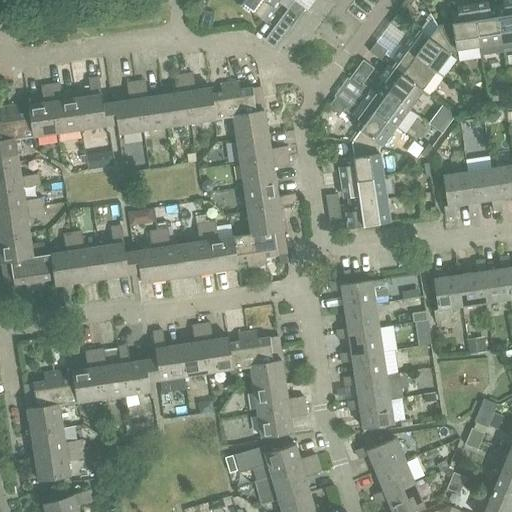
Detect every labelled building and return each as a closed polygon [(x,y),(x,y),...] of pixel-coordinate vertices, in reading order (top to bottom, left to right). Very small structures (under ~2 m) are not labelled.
[(277,0),(276,0),(237,0),(267,22),(277,9),(273,6),(277,0)] [(294,0),(288,9),(297,16),(305,6),(296,0),(294,0)] [(511,50),(511,2),(496,5),(503,52),(511,50)] [(473,8),(479,46),(480,56),(503,52),(496,5),(473,8)] [(479,46),(473,8),(450,12),(452,23),(438,25),(438,26),(447,42),(452,50),(479,46)] [(297,16),(288,9),(281,18),(290,25),(297,16)] [(428,20),(420,31),(406,50),(436,71),(452,50),(447,42),(438,26),(430,13),(426,18),(428,20)] [(399,15),(392,24),(401,31),(408,22),(399,15)] [(378,43),(371,52),(381,59),(388,50),(378,43)] [(436,71),(406,50),(392,68),(422,90),(436,71)] [(365,61),(358,70),(367,78),(374,68),(365,61)] [(392,68),(379,86),(409,108),(422,90),(392,68)] [(360,87),(367,78),(358,70),(351,80),(360,87)] [(184,74),(191,122),(215,118),(211,93),(212,93),(211,87),(196,89),(193,73),(184,74)] [(167,126),(191,122),(184,74),(175,76),(177,92),(162,94),(167,126)] [(77,97),(81,129),(112,124),(109,103),(103,104),(99,77),(88,79),(91,95),(77,97)] [(146,80),(136,82),(144,129),(167,126),(162,94),(148,96),(146,80)] [(230,83),(235,115),(265,111),(261,86),(241,89),(239,81),(230,83)] [(113,124),(117,123),(118,133),(144,129),(136,82),(127,83),(130,99),(109,102),(109,103),(112,124),(113,124)] [(215,118),(233,116),(235,115),(230,83),(221,84),(222,92),(212,93),(211,93),(215,118)] [(60,84),(50,85),(58,132),(81,129),(77,97),(62,100),(60,84)] [(34,136),(58,132),(50,85),(41,86),(44,103),(28,105),(29,111),(30,111),(34,136)] [(379,86),(366,104),(396,126),(409,108),(379,86)] [(337,98),(330,107),(340,115),(347,105),(337,98)] [(379,149),(396,126),(366,104),(351,123),(361,130),(352,142),(379,149)] [(18,105),(9,106),(14,139),(15,139),(34,136),(30,111),(29,111),(20,113),(18,105)] [(0,141),(14,139),(9,106),(0,108),(1,116),(0,115),(0,141)] [(268,134),(265,111),(235,115),(233,116),(237,139),(268,134)] [(270,148),(268,134),(237,139),(241,162),(288,155),(286,146),(270,148)] [(15,139),(14,139),(0,141),(0,164),(18,162),(15,139)] [(343,159),(346,181),(383,176),(379,149),(352,142),(354,157),(343,159)] [(241,162),(244,186),(275,181),(273,167),(289,165),(288,155),(241,162)] [(333,160),(321,162),(323,174),(335,172),(333,160)] [(0,164),(0,188),(22,186),(22,187),(39,184),(37,174),(21,176),(18,162),(0,164)] [(511,165),(490,169),(495,199),(491,200),(493,210),(502,209),(500,198),(511,196),(511,165)] [(490,169),(467,173),(471,203),(467,203),(469,214),(478,212),(476,202),(491,200),(495,199),(490,169)] [(471,203),(467,173),(444,177),(447,205),(444,206),(446,217),(454,216),(453,206),(467,203),(471,203)] [(387,198),(383,176),(346,181),(349,204),(387,198)] [(275,181),(244,186),(248,210),(279,206),(295,203),(293,194),(277,196),(275,181)] [(0,188),(0,213),(42,207),(41,198),(24,200),(22,187),(22,186),(0,188)] [(328,207),(340,206),(338,194),(326,195),(328,207)] [(390,222),(387,198),(349,204),(353,228),(390,222)] [(248,210),(251,233),(251,234),(252,233),(282,229),(279,206),(248,210)] [(340,206),(328,207),(330,219),(342,218),(340,206)] [(43,216),(42,207),(0,213),(0,237),(29,233),(27,219),(43,216)] [(215,221),(206,223),(213,271),(238,267),(237,261),(236,261),(232,236),(218,238),(215,221)] [(199,241),(185,243),(189,275),(213,271),(206,223),(196,224),(199,241)] [(131,252),(125,253),(121,226),(111,228),(113,244),(99,246),(103,277),(134,273),(131,252)] [(158,230),(166,278),(189,275),(185,243),(170,246),(168,229),(158,230)] [(265,257),(286,253),(282,229),(252,233),(257,266),(266,265),(265,257)] [(132,251),(131,252),(134,273),(135,273),(139,272),(141,282),(166,278),(158,230),(149,232),(152,249),(132,251)] [(82,232),(72,233),(80,281),(103,277),(99,246),(84,248),(82,232)] [(32,256),(29,233),(0,237),(0,251),(1,261),(31,257),(32,256)] [(66,251),(51,253),(55,278),(54,278),(55,285),(80,281),(72,233),(63,235),(66,251)] [(251,234),(251,233),(232,236),(236,261),(237,261),(247,260),(248,267),(257,266),(252,233),(251,234)] [(51,253),(32,256),(31,257),(36,289),(45,288),(44,280),(54,278),(55,278),(51,253)] [(26,291),(36,289),(31,257),(1,261),(5,286),(25,282),(26,291)] [(486,302),(510,299),(505,268),(510,267),(508,257),(499,258),(501,269),(486,271),(481,272),(486,302)] [(477,272),(457,275),(462,306),(486,302),(481,272),(486,271),(485,260),(475,262),(477,272)] [(443,309),(462,306),(457,275),(433,279),(438,309),(434,309),(436,321),(445,319),(443,309)] [(341,281),(330,282),(331,291),(342,290),(345,310),(376,305),(372,280),(342,284),(342,282),(341,281)] [(376,305),(345,310),(348,328),(337,330),(338,334),(379,328),(376,305)] [(427,320),(426,311),(412,313),(414,322),(427,320)] [(211,323),(201,324),(208,372),(232,369),(228,344),(229,344),(228,337),(213,339),(211,323)] [(184,376),(208,372),(201,324),(192,326),(194,342),(180,344),(184,376)] [(383,352),(379,328),(338,334),(339,339),(349,337),(352,352),(341,353),(342,358),(383,352)] [(156,358),(151,359),(154,380),(184,376),(180,344),(165,347),(163,330),(152,332),(156,358)] [(282,361),(278,336),(257,339),(256,331),(247,333),(252,366),(282,361)] [(232,369),(250,366),(252,366),(247,333),(238,334),(239,342),(229,344),(228,344),(232,369)] [(482,338),(468,340),(470,354),(484,351),(482,338)] [(150,391),(148,381),(154,380),(151,359),(130,362),(127,346),(118,347),(120,363),(125,395),(150,391)] [(101,398),(125,395),(120,363),(106,365),(104,349),(94,351),(101,398)] [(87,368),(73,370),(77,402),(101,398),(94,351),(85,352),(87,368)] [(383,352),(342,358),(342,362),(353,361),(355,376),(344,377),(345,382),(386,376),(383,352)] [(285,385),(282,361),(252,366),(250,366),(254,390),(285,385)] [(61,370),(52,372),(57,405),(59,405),(77,402),(73,370),(71,371),(72,377),(62,378),(61,370)] [(24,384),(28,409),(57,405),(52,372),(43,373),(44,381),(24,384)] [(390,400),(386,376),(345,382),(346,386),(356,385),(359,399),(348,401),(348,406),(390,400)] [(254,390),(258,413),(305,406),(304,396),(287,399),(285,385),(254,390)] [(483,399),(476,418),(474,422),(487,427),(497,404),(483,399)] [(390,400),(348,406),(349,410),(360,409),(363,428),(393,424),(390,400)] [(59,405),(57,405),(28,409),(31,432),(62,427),(59,405)] [(307,415),(305,406),(258,413),(261,437),(293,433),(291,417),(307,415)] [(31,432),(35,456),(82,449),(81,440),(64,442),(62,427),(31,432)] [(472,428),(468,436),(481,442),(484,433),(472,428)] [(477,450),(481,442),(468,436),(465,445),(477,450)] [(376,472),(405,461),(395,438),(368,449),(366,446),(356,450),(359,459),(369,454),(376,472)] [(268,463),(272,477),(318,463),(315,454),(300,459),(295,444),(267,452),(264,445),(235,454),(241,472),(268,463)] [(88,461),(106,457),(104,446),(86,449),(88,461)] [(84,458),(82,449),(35,456),(38,481),(69,476),(67,460),(84,458)] [(511,453),(509,452),(499,475),(511,479),(511,453)] [(237,471),(233,455),(226,456),(230,473),(237,471)] [(376,499),(414,483),(405,461),(376,472),(384,490),(374,495),(376,499)] [(321,472),(318,463),(272,477),(279,500),(309,491),(305,477),(321,472)] [(450,480),(463,486),(466,478),(453,472),(450,480)] [(511,479),(499,475),(490,497),(511,506),(511,479)] [(463,486),(450,480),(446,489),(459,494),(463,486)] [(414,483),(376,499),(378,503),(387,499),(392,511),(409,511),(423,506),(414,483)] [(45,511),(78,511),(76,504),(92,499),(89,489),(43,503),(45,511)] [(315,511),(309,491),(279,500),(282,511),(315,511)] [(511,511),(511,506),(490,497),(483,511),(511,511)]
